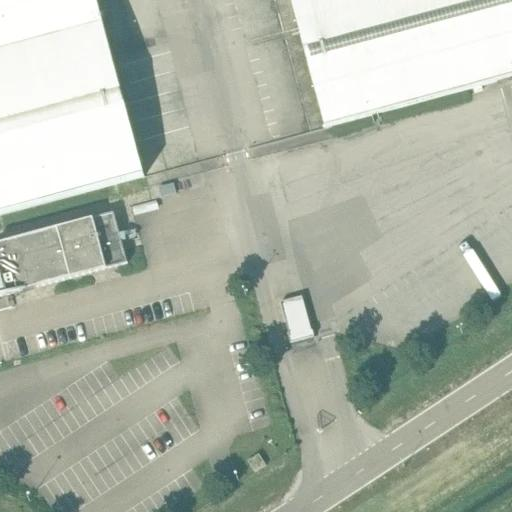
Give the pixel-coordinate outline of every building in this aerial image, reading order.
[(0,0),(0,216),(144,178),(96,0),(0,0)] [(511,0),(290,0),(326,128),(511,78),(511,0)] [(0,298),(128,264),(114,213),(0,244),(0,298)] [(311,331),(306,312),(302,297),(280,303),(290,337),(288,338),(290,344),(314,338),(312,331),(311,331)] [(255,474),(266,466),(259,455),(247,462),(255,474)]
